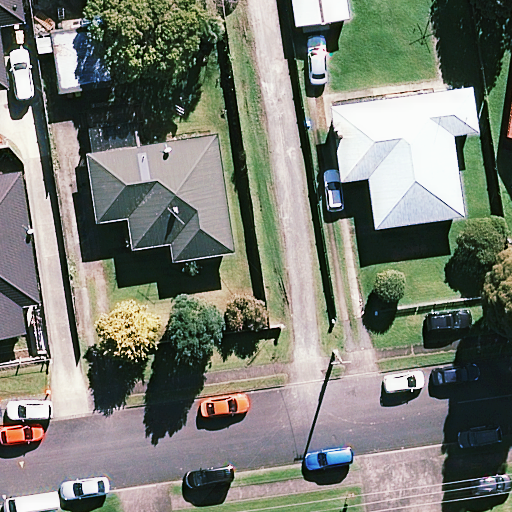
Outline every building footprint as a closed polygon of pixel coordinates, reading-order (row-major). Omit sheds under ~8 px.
[(0,23),(24,21),(21,0),(0,0),(0,88),(7,87),(0,30),(0,23)] [(348,17),(345,0),(292,0),(296,24),(348,17)] [(110,82),(101,29),(54,36),(62,89),(110,82)] [(477,129),(471,85),(334,104),(344,176),(369,173),(376,224),(462,213),(451,132),(477,129)] [(218,136),(89,153),(98,219),(128,215),(132,246),(170,241),(173,258),(233,251),(218,136)] [(37,302),(19,172),(0,174),(0,335),(24,332),(20,304),(37,302)]
